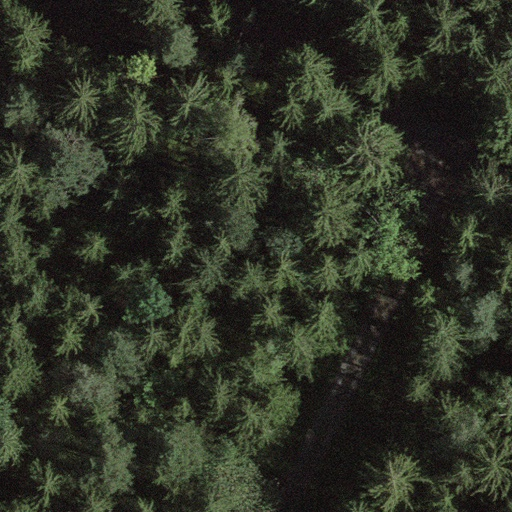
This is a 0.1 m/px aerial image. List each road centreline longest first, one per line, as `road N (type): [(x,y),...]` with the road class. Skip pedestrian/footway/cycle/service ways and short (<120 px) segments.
road 1 (track): [(452,155),(285,511)]
road 2 (track): [(211,0),(280,33),(452,155),(511,181)]
